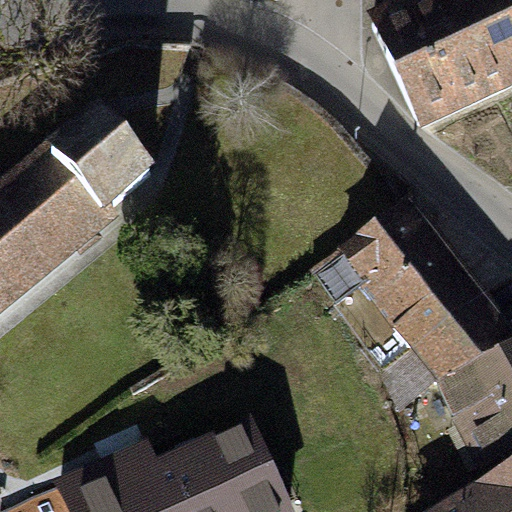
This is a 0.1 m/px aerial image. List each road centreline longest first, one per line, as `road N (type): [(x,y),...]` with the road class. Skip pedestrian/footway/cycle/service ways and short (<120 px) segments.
road 1 (tertiary): [(344,84),(204,13),(71,7),(0,23)]
road 2 (tertiary): [(511,219),(344,84)]
